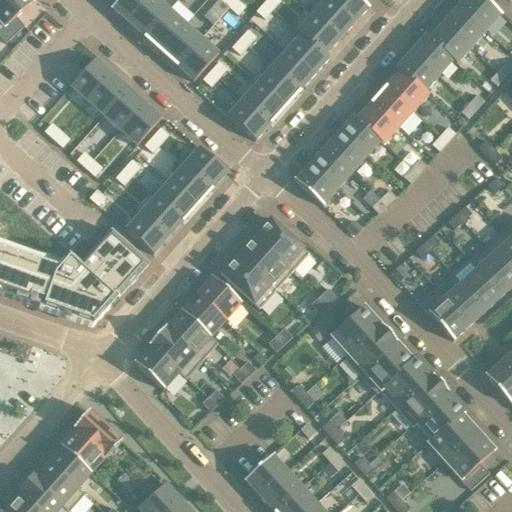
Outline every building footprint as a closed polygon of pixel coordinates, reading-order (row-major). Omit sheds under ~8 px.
[(0,39),(5,45),(24,28),(16,19),(34,3),(31,0),(2,0),(0,2),(0,39)] [(119,0),(110,10),(111,11),(112,11),(128,25),(150,0),(119,0)] [(155,0),(150,0),(128,25),(144,40),(169,12),(155,0)] [(234,0),(221,0),(220,1),(229,9),(236,1),(234,0)] [(276,0),(267,0),(264,5),(272,12),(280,3),(276,0)] [(325,0),(325,1),(353,26),(367,10),(367,11),(368,10),(357,0),(325,0)] [(500,17),(500,18),(501,17),(482,0),(464,0),(458,8),(486,33),(500,17)] [(236,1),(229,9),(238,17),(245,9),(236,1)] [(325,1),(310,17),(338,43),(353,26),(325,1)] [(264,5),(256,13),(264,21),(272,12),(264,5)] [(471,49),(486,33),(458,8),(443,24),(471,49)] [(169,12),(144,40),(160,54),(185,26),(169,12)] [(296,33),(295,34),(299,37),(324,59),(325,58),(338,43),(310,17),(296,33)] [(443,24),(429,39),(428,41),(452,63),(456,66),(471,49),(443,24)] [(185,26),(160,54),(176,68),(201,40),(185,26)] [(247,32),(239,41),(248,48),(255,39),(247,32)] [(411,53),(439,78),(452,63),(428,41),(429,39),(426,36),(411,53)] [(299,37),(285,53),(313,78),(327,62),(328,61),(325,58),(324,59),(299,37)] [(201,40),(176,68),(193,84),(218,56),(201,40)] [(239,41),(231,50),(240,57),(248,48),(239,41)] [(285,53),(271,69),(299,94),(313,78),(285,53)] [(424,94),(439,78),(411,53),(395,71),(398,74),(400,72),(424,94)] [(95,61),(70,89),(87,104),(112,76),(95,61)] [(218,64),(210,73),(219,80),(226,71),(218,64)] [(511,70),(505,65),(498,73),(505,79),(511,71),(511,70)] [(271,69),(256,85),(284,110),(299,94),(271,69)] [(424,94),(400,72),(398,74),(385,88),(414,113),(428,97),(424,94)] [(210,73),(202,82),(211,89),(219,80),(210,73)] [(505,79),(498,73),(490,82),(497,89),(505,79)] [(112,76),(87,104),(103,119),(128,91),(112,76)] [(256,85),(242,101),(270,126),(284,110),(256,85)] [(399,129),(414,113),(385,88),(371,104),(399,129)] [(128,91),(103,119),(119,133),(144,105),(128,91)] [(476,97),(469,105),(476,112),(484,103),(476,97)] [(242,101),(227,118),(255,143),(270,126),(242,101)] [(371,104),(357,120),(381,142),(380,144),(383,147),(385,145),(399,129),(371,104)] [(144,105),(119,133),(136,148),(161,120),(144,105)] [(476,112),(469,105),(461,115),(468,121),(476,112)] [(380,144),(381,142),(357,120),(353,117),(339,133),(367,158),(380,144)] [(52,126),(44,134),(53,142),(60,133),(52,126)] [(447,129),(440,137),(447,144),(455,136),(447,129)] [(160,130),(152,139),(160,146),(168,138),(160,130)] [(60,133),(53,142),(62,150),(69,141),(60,133)] [(366,159),(367,158),(339,133),(324,149),(352,174),(366,159)] [(439,153),(447,144),(440,137),(432,147),(439,153)] [(152,139),(144,148),(152,155),(160,146),(152,139)] [(478,149),(486,158),(494,151),(486,142),(478,149)] [(310,165),(338,190),(352,174),(324,149),(324,150),(310,165)] [(198,150),(183,167),(211,192),(226,175),(198,150)] [(502,160),(494,151),(486,158),(494,167),(502,160)] [(84,154),(76,163),(85,170),(93,162),(84,154)] [(93,162),(85,170),(94,178),(101,170),(93,162)] [(131,162),(123,171),(131,179),(139,170),(131,162)] [(419,162),(411,170),(418,177),(426,168),(419,162)] [(323,207),(338,190),(310,165),(295,182),(294,182),(293,183),(322,209),(323,208),(323,207)] [(183,167),(168,183),(196,208),(211,192),(183,167)] [(403,179),(410,186),(418,177),(411,170),(403,179)] [(123,171),(115,180),(123,187),(131,179),(123,171)] [(496,179),(487,187),(494,195),(503,187),(496,179)] [(168,183),(154,199),(182,224),(196,208),(168,183)] [(97,192),(89,200),(98,208),(105,200),(97,192)] [(389,193),(380,201),(386,208),(395,200),(389,193)] [(154,199),(139,215),(168,240),(182,224),(154,199)] [(378,216),(386,208),(380,201),(371,209),(378,216)] [(462,223),(471,216),(464,208),(456,216),(462,223)] [(139,215),(124,232),(153,257),(168,240),(139,215)] [(453,231),(462,223),(456,216),(447,224),(453,231)] [(308,255),(270,221),(253,240),(291,274),(308,255)] [(353,223),(346,230),(355,238),(362,231),(353,223)] [(511,224),(501,234),(511,246),(511,224)] [(0,288),(14,293),(11,301),(63,319),(91,329),(148,267),(110,233),(79,268),(68,258),(63,263),(61,265),(62,266),(60,272),(0,250),(0,288)] [(511,246),(501,234),(485,249),(511,278),(511,246)] [(424,245),(430,253),(439,244),(432,237),(424,245)] [(291,274),(253,240),(237,258),(275,292),(291,274)] [(421,260),(430,253),(424,245),(415,253),(421,260)] [(511,278),(485,249),(469,264),(475,271),(476,271),(501,298),(511,288),(511,278)] [(275,292),(237,258),(220,276),(259,311),(275,292)] [(467,262),(452,276),(460,285),(485,313),(501,298),(476,271),(475,271),(469,264),(467,262)] [(399,284),(402,280),(406,277),(398,268),(394,271),(391,275),(399,284)] [(241,305),(211,279),(194,297),(224,324),(241,305)] [(460,285),(444,300),(469,328),(485,313),(460,285)] [(327,308),(336,299),(328,291),(319,299),(327,308)] [(436,291),(419,306),(427,314),(453,343),(454,342),(453,342),(469,328),(444,300),(436,291)] [(224,324),(194,297),(180,313),(210,340),(211,339),(224,324)] [(327,308),(319,299),(310,307),(318,316),(327,308)] [(332,340),(321,349),(336,365),(343,359),(346,356),(347,357),(380,327),(363,308),(330,338),(332,340)] [(210,340),(180,313),(165,330),(164,331),(202,364),(218,345),(211,339),(210,340)] [(330,316),(309,335),(318,345),(339,326),(330,316)] [(346,356),(343,359),(360,378),(382,358),(396,345),(380,327),(347,357),(346,356)] [(202,364),(164,331),(165,330),(164,329),(147,348),(148,349),(149,348),(179,374),(178,375),(186,381),(202,364)] [(292,339),(284,330),(276,338),(284,347),(292,339)] [(284,347),(276,338),(268,345),(276,354),(284,347)] [(382,358),(360,378),(376,397),(380,394),(379,393),(412,363),(412,362),(396,345),(382,358)] [(179,374),(149,348),(148,349),(133,365),(163,392),(178,375),(179,374)] [(511,353),(501,363),(511,374),(511,353)] [(412,363),(379,393),(380,394),(395,410),(432,377),(415,358),(412,362),(412,363)] [(511,374),(501,363),(485,377),(484,378),(511,408),(511,374)] [(256,372),(247,364),(240,370),(248,379),(256,372)] [(248,379),(240,370),(233,377),(241,386),(248,379)] [(432,377),(395,410),(411,428),(448,395),(432,377)] [(306,395),(298,386),(290,392),(298,401),(306,395)] [(217,407),(224,401),(216,392),(209,399),(217,407)] [(314,404),(306,395),(298,401),(306,410),(314,404)] [(448,395),(411,428),(412,429),(416,426),(430,442),(431,443),(461,416),(462,417),(465,414),(448,395)] [(217,407),(209,399),(201,405),(209,414),(217,407)] [(122,443),(88,413),(72,431),(73,432),(74,431),(105,459),(104,460),(105,461),(122,443)] [(430,442),(423,448),(441,468),(444,465),(444,464),(477,434),(462,417),(461,416),(431,443),(430,442)] [(321,429),(329,438),(336,432),(328,423),(321,429)] [(308,440),(315,434),(307,425),(300,431),(308,440)] [(105,459),(74,431),(73,432),(58,448),(60,449),(61,449),(90,475),(104,460),(105,459)] [(336,432),(329,438),(337,447),(344,441),(336,432)] [(494,452),(477,434),(444,464),(444,465),(470,493),(489,476),(479,465),(494,452)] [(90,475),(61,449),(60,449),(47,465),(76,491),(77,491),(90,475)] [(322,455),(329,464),(337,458),(329,449),(322,455)] [(244,482),(258,498),(287,472),(272,456),(244,482)] [(344,467),(337,458),(329,464),(337,473),(344,467)] [(361,474),(368,467),(360,458),(353,465),(361,474)] [(76,491),(47,465),(33,480),(32,481),(62,507),(61,508),(65,511),(70,511),(84,497),(77,491),(76,491)] [(376,476),(368,467),(361,474),(369,483),(376,476)] [(275,511),(301,488),(287,472),(258,498),(270,511),(275,511)] [(62,507),(32,481),(33,480),(31,478),(19,492),(21,493),(18,497),(34,511),(57,511),(61,508),(62,507)] [(145,495),(153,487),(145,478),(137,486),(145,495)] [(351,488),(359,496),(366,490),(358,481),(351,488)] [(145,495),(137,486),(128,493),(136,502),(145,495)] [(166,511),(179,501),(165,486),(137,511),(138,511),(166,511)] [(275,511),(307,511),(315,505),(301,488),(275,511)] [(374,499),(366,490),(359,496),(366,505),(374,499)] [(393,509),(401,503),(393,494),(385,501),(393,509)] [(34,511),(18,497),(4,511),(34,511)] [(189,511),(179,501),(166,511),(189,511)] [(408,511),(409,511),(401,503),(393,509),(395,511),(408,511)]
